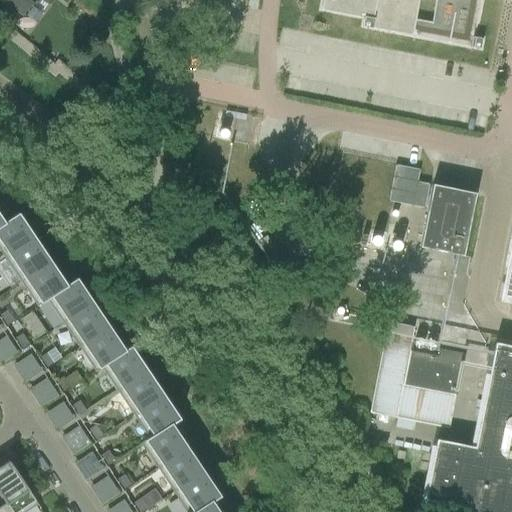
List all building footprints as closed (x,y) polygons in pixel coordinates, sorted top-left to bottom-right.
[(0,0),(0,1),(21,17),(34,0),(0,0)] [(94,0),(80,0),(80,1),(94,10),(99,4),(94,0)] [(511,0),(321,0),(320,11),(363,19),(361,27),(479,50),(481,40),(473,38),(480,0),(511,0)] [(94,10),(80,1),(75,7),(88,17),(94,10)] [(101,99),(111,89),(102,81),(92,91),(101,99)] [(236,138),(238,114),(217,112),(215,136),(236,138)] [(394,165),(387,202),(392,203),(423,209),(428,185),(416,182),(419,170),(394,165)] [(416,247),(458,255),(470,192),(428,184),(428,185),(423,209),(416,247)] [(511,193),(508,193),(490,281),(502,283),(499,299),(511,301),(511,193)] [(4,223),(0,225),(0,253),(3,258),(34,237),(18,213),(4,223)] [(34,237),(3,258),(19,282),(50,261),(34,237)] [(50,261),(19,282),(36,307),(46,300),(45,299),(66,285),(50,261)] [(66,285),(45,299),(46,300),(61,323),(92,302),(76,278),(66,285)] [(92,302),(61,323),(77,347),(108,326),(92,302)] [(6,311),(0,314),(0,316),(6,326),(13,321),(6,311)] [(387,322),(368,413),(448,429),(449,427),(448,427),(455,396),(456,396),(463,363),(437,357),(393,349),(398,324),(387,322)] [(108,326),(77,347),(94,372),(100,368),(99,367),(124,350),(108,326)] [(0,361),(14,354),(0,328),(0,361)] [(21,334),(14,339),(21,349),(28,344),(21,334)] [(511,511),(511,346),(494,343),(473,448),(435,440),(423,501),(467,509),(466,511),(511,511)] [(124,350),(99,367),(100,368),(116,391),(147,371),(130,346),(124,350)] [(46,353),(39,358),(46,368),(53,363),(46,353)] [(147,371),(116,391),(132,416),(163,395),(147,371)] [(62,377),(55,382),(62,392),(69,387),(62,377)] [(163,395),(132,416),(148,439),(149,440),(172,425),(180,420),(163,395)] [(78,401),(71,406),(78,416),(85,411),(78,401)] [(95,425),(88,430),(95,440),(101,436),(95,425)] [(148,439),(140,444),(157,469),(188,449),(172,425),(149,440),(148,439)] [(188,449),(157,469),(173,493),(204,473),(188,449)] [(107,451),(100,456),(107,466),(114,461),(107,451)] [(8,462),(0,467),(0,496),(5,504),(0,507),(0,511),(26,511),(37,505),(8,462)] [(204,473),(173,493),(185,511),(196,511),(212,502),(220,497),(204,473)] [(123,475),(116,480),(123,490),(130,485),(123,475)] [(139,499),(132,504),(138,511),(141,511),(146,509),(139,499)] [(218,511),(212,502),(196,511),(218,511)]
